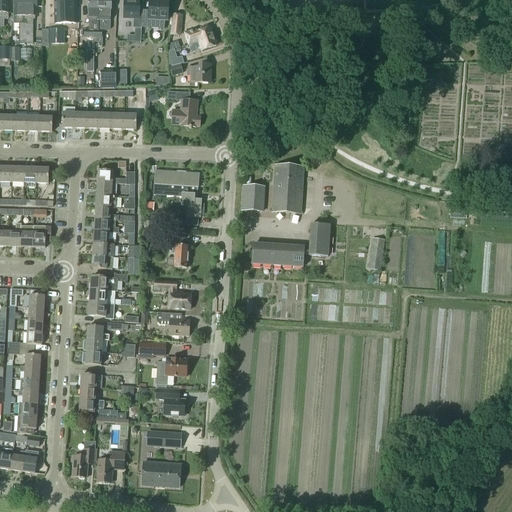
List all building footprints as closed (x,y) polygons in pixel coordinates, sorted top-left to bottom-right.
[(24,7),(23,0),(13,0),(13,7),(14,7),(14,17),(14,25),(19,25),(19,45),(26,45),(26,7),(24,7)] [(36,0),(23,0),(24,7),(26,7),(26,45),(33,45),(32,20),(34,20),(34,7),(36,7),(36,0)] [(54,0),(55,24),(76,24),(75,0),(54,0)] [(88,31),(88,39),(94,39),(94,31),(99,31),(99,21),(100,21),(100,6),(99,6),(98,0),(88,0),(89,13),(90,13),(90,21),(89,31),(88,31)] [(99,31),(98,38),(102,38),(102,31),(103,31),(103,21),(110,21),(110,6),(111,6),(111,0),(98,0),(99,6),(100,6),(100,21),(99,21),(99,31)] [(124,0),(124,19),(133,20),(133,29),(135,29),(134,43),(141,44),(142,28),(143,11),(143,8),(139,8),(138,0),(124,0)] [(149,11),(143,11),(142,28),(164,29),(165,21),(167,21),(167,16),(165,16),(166,1),(150,0),(149,11)] [(181,17),(174,16),(173,15),(170,35),(178,37),(181,17)] [(189,46),(191,45),(194,44),(214,37),(211,28),(209,29),(208,26),(201,29),(202,31),(196,33),(195,30),(185,34),(189,46)] [(64,45),(64,30),(48,30),(48,44),(64,45)] [(75,30),(75,42),(83,41),(83,30),(75,30)] [(192,54),(217,46),(214,37),(194,44),(191,45),(192,47),(190,48),(192,54)] [(0,61),(11,61),(11,48),(0,48),(0,61)] [(169,68),(184,64),(182,57),(176,59),(175,53),(181,52),(180,49),(179,49),(179,48),(169,51),(169,53),(169,68)] [(148,71),(148,59),(132,58),(132,70),(148,71)] [(184,64),(169,68),(169,69),(171,78),(183,75),(181,66),(184,65),(184,64)] [(210,84),(210,66),(204,66),(204,69),(188,69),(188,76),(191,76),(191,84),(210,84)] [(100,89),(116,89),(116,87),(116,79),(116,72),(100,72),(100,89)] [(116,79),(116,87),(127,87),(126,79),(116,79)] [(124,92),(124,98),(132,98),(133,98),(135,98),(135,103),(146,103),(145,89),(132,89),(132,92),(124,92)] [(167,93),(167,101),(182,102),(181,112),(173,112),(172,126),(180,127),(196,128),(199,128),(200,126),(200,125),(201,121),(200,120),(200,118),(197,118),(197,116),(198,102),(190,102),(190,95),(177,94),(167,93)] [(98,130),(99,115),(99,110),(94,110),(94,115),(87,115),(86,130),(98,130)] [(111,131),(123,131),(123,112),(119,111),(119,115),(111,115),(111,131)] [(135,131),(136,116),(125,116),(125,112),(123,112),(123,131),(135,131)] [(74,130),(74,114),(62,114),(61,129),(74,130)] [(74,130),(86,130),(87,115),(74,114),(74,130)] [(98,130),(111,131),(111,115),(99,115),(98,130)] [(3,132),(15,132),(15,117),(3,117),(3,132)] [(15,132),(27,132),(27,118),(15,117),(15,132)] [(27,132),(39,133),(39,118),(27,118),(27,132)] [(51,133),(52,118),(39,118),(39,133),(51,133)] [(0,183),(11,184),(11,168),(0,168),(0,183)] [(11,184),(23,184),(23,169),(11,168),(11,184)] [(300,215),(302,172),(295,172),(295,168),(282,168),(282,171),(275,170),(272,213),(300,215)] [(23,184),(35,184),(36,169),(23,169),(23,184)] [(48,185),(48,169),(36,169),(35,184),(48,185)] [(134,186),(135,186),(134,174),(128,174),(126,174),(126,181),(112,181),(112,172),(98,171),(97,184),(116,186),(116,185),(128,186),(128,187),(134,187),(134,186)] [(199,175),(155,172),(154,196),(182,198),(181,207),(188,208),(187,217),(185,217),(184,226),(197,227),(198,218),(200,219),(200,216),(203,216),(204,206),(201,206),(201,201),(194,201),(194,196),(196,196),(197,189),(198,189),(199,175)] [(97,184),(96,196),(115,197),(116,186),(97,184)] [(263,213),(265,188),(242,186),(240,212),(263,213)] [(96,196),(95,208),(110,209),(115,210),(115,197),(96,196)] [(22,201),(22,207),(34,208),(35,201),(35,202),(35,199),(29,199),(29,201),(23,201),(22,201)] [(145,203),(144,214),(153,215),(154,204),(145,203)] [(115,222),(125,223),(134,223),(134,218),(110,216),(110,209),(95,208),(95,221),(115,222)] [(450,209),(450,219),(466,220),(466,210),(450,209)] [(95,221),(94,233),(108,234),(118,235),(118,229),(115,229),(115,222),(95,221)] [(125,223),(124,235),(128,235),(134,235),(134,223),(125,223)] [(8,248),(20,249),(21,225),(16,225),(16,233),(8,233),(8,248)] [(20,249),(32,249),(33,228),(21,227),(21,225),(20,249)] [(329,227),(311,226),(310,236),(328,237),(329,227)] [(32,249),(45,249),(45,243),(50,243),(50,229),(33,228),(32,249)] [(0,247),(8,248),(8,233),(0,232),(0,247)] [(160,243),(161,233),(141,232),(141,242),(160,243)] [(93,245),(108,246),(113,246),(115,246),(115,242),(108,241),(108,234),(94,233),(93,245)] [(328,237),(310,236),(309,246),(328,247),(328,237)] [(380,272),(384,242),(372,240),(368,270),(380,272)] [(107,259),(113,259),(113,246),(108,246),(93,245),(92,258),(107,259)] [(252,247),(251,266),(271,267),(272,247),(255,246),(255,247),(252,247)] [(304,250),(292,250),(291,268),(302,269),(303,257),(308,257),(327,259),(328,247),(309,246),(308,252),(304,252),(304,250)] [(187,269),(189,247),(177,247),(177,248),(175,248),(175,254),(176,254),(176,260),(168,259),(167,268),(175,268),(175,269),(187,269)] [(289,249),(272,247),(271,267),(291,268),(292,250),(289,249)] [(112,266),(113,259),(107,259),(92,258),(92,270),(112,271),(112,266)] [(134,260),(128,260),(128,276),(141,277),(141,260),(134,260)] [(91,278),(90,291),(115,292),(117,293),(118,282),(114,279),(91,278)] [(191,311),(192,296),(175,295),(175,292),(176,292),(177,284),(155,282),(154,291),(169,292),(168,310),(191,311)] [(89,304),(120,306),(120,302),(115,302),(115,292),(90,291),(89,304)] [(29,295),(29,308),(44,309),(44,296),(29,295)] [(120,306),(89,304),(88,317),(105,318),(105,320),(113,321),(114,306),(120,306)] [(29,308),(28,321),(43,321),(44,309),(29,308)] [(147,326),(148,314),(141,313),(141,327),(136,327),(135,332),(140,332),(140,329),(144,330),(144,326),(147,326)] [(170,323),(169,337),(189,338),(190,322),(177,321),(177,315),(162,314),(162,323),(170,323)] [(28,321),(27,333),(42,334),(43,321),(28,321)] [(88,328),(87,340),(102,341),(108,341),(108,336),(102,336),(103,329),(88,328)] [(44,339),(42,339),(42,334),(27,333),(27,346),(42,346),(42,344),(44,344),(44,339)] [(83,348),(86,349),(86,353),(101,354),(102,341),(87,340),(87,342),(84,341),(83,348)] [(139,344),(138,356),(153,357),(164,357),(165,345),(139,344)] [(83,361),(86,361),(85,365),(100,366),(101,354),(86,353),(86,354),(83,354),(83,361)] [(40,369),(41,356),(26,355),(25,368),(40,369)] [(187,378),(188,361),(167,360),(167,365),(157,364),(156,386),(168,387),(168,377),(187,378)] [(39,381),(40,369),(25,368),(20,368),(20,373),(25,373),(24,380),(39,381)] [(81,375),(81,389),(96,390),(101,390),(102,377),(81,375)] [(38,393),(39,381),(24,380),(24,381),(21,380),(20,392),(38,393)] [(127,401),(128,388),(117,388),(116,392),(121,392),(121,401),(127,401)] [(81,389),(80,401),(95,402),(96,390),(81,389)] [(187,407),(185,407),(185,402),(179,401),(180,392),(157,390),(157,401),(165,401),(164,416),(184,418),(184,416),(187,416),(187,407)] [(38,405),(38,393),(20,392),(19,392),(18,397),(23,398),(23,404),(38,405)] [(95,402),(80,401),(79,413),(94,414),(94,419),(98,419),(125,421),(126,415),(117,414),(117,412),(100,411),(100,410),(104,410),(104,402),(95,402)] [(19,404),(18,416),(37,418),(38,405),(23,404),(19,404)] [(36,430),(37,418),(18,416),(17,435),(31,436),(31,430),(36,430)] [(129,421),(125,421),(98,419),(98,426),(128,428),(129,421)] [(154,447),(153,448),(179,449),(180,435),(154,433),(154,434),(156,435),(156,447),(154,447)] [(85,442),(85,450),(84,458),(74,457),(73,478),(79,478),(79,480),(84,480),(84,479),(87,479),(88,464),(93,465),(95,443),(85,442)] [(360,446),(360,462),(370,462),(370,446),(360,446)] [(0,469),(10,471),(12,456),(13,452),(1,450),(0,457),(0,469)] [(25,458),(23,473),(35,474),(37,459),(37,458),(38,454),(33,453),(26,452),(26,454),(25,458)] [(12,457),(10,471),(23,473),(25,458),(26,454),(20,453),(20,458),(12,457)] [(123,471),(125,454),(110,453),(110,463),(99,462),(98,483),(112,484),(113,470),(123,471)] [(179,488),(181,466),(144,463),(142,486),(179,488)]
